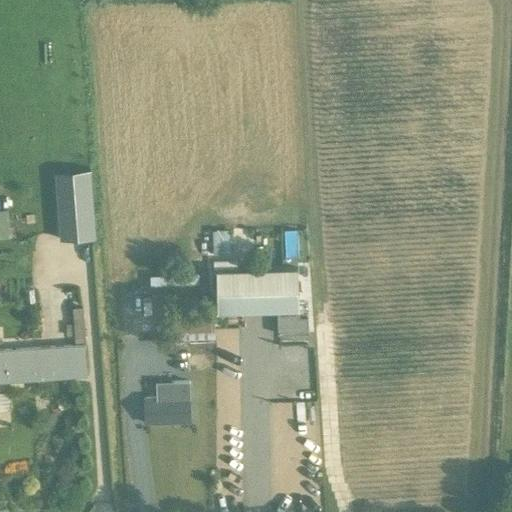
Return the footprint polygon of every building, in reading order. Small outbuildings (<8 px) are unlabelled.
[(0,209),(0,235),(8,235),(6,209),(0,209)] [(214,227),(213,241),(240,242),(240,229),(214,227)] [(277,317),(299,316),(297,266),(216,268),(217,310),(277,308),(277,317)] [(74,343),(85,342),(83,306),(72,306),(74,343)] [(169,312),(171,340),(214,340),(213,311),(169,312)] [(0,380),(86,374),(84,344),(0,349),(0,380)] [(144,423),(190,421),(188,378),(156,380),(156,396),(143,397),(144,423)]
